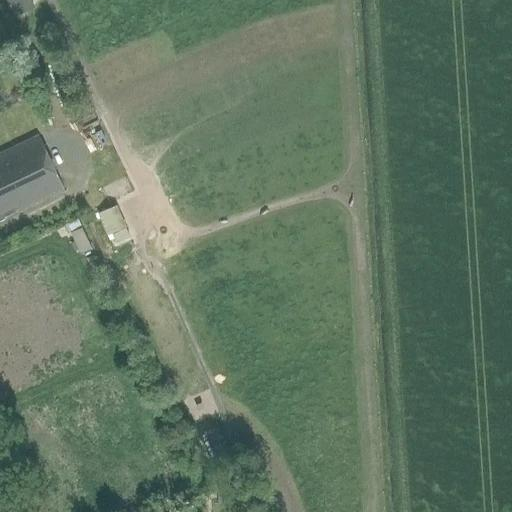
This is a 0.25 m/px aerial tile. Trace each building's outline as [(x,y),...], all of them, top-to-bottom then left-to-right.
[(30,0),(5,0),(13,18),(35,8),(30,0)] [(0,221),(4,220),(3,219),(63,190),(38,136),(0,153),(0,221)] [(106,232),(124,226),(115,203),(97,209),(106,232)] [(82,228),(78,219),(64,226),(67,235),(70,233),(82,228)] [(82,228),(70,233),(80,255),(92,250),(82,228)] [(126,228),(112,235),(116,244),(130,237),(126,228)]
